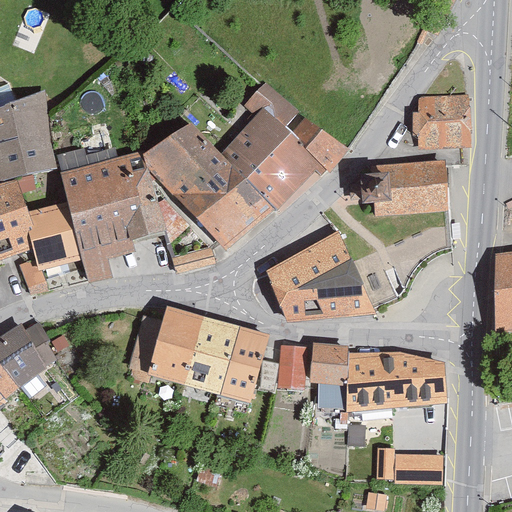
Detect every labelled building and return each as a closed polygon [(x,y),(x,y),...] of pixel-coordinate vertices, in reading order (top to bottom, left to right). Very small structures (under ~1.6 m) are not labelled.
[(263,108),(284,128),(299,111),(266,82),(244,106),(255,116),(263,108)] [(0,184),(18,180),(59,170),(47,117),(46,90),(0,109),(0,184)] [(469,95),(419,98),(421,151),(471,149),(469,95)] [(255,116),(218,154),(276,210),(315,169),(323,176),(328,171),(291,135),(284,128),(263,108),(255,116)] [(307,118),(291,135),(328,171),(331,175),(348,148),(307,118)] [(145,152),(149,167),(226,253),(276,210),(218,154),(193,124),(145,152)] [(134,171),(149,167),(145,152),(130,156),(134,171)] [(61,174),(68,202),(83,262),(89,283),(111,278),(107,260),(135,252),(132,241),(166,233),(149,167),(134,171),(130,156),(61,174)] [(375,220),(450,216),(447,164),(373,169),(373,178),(364,179),(365,208),(375,208),(375,220)] [(0,184),(0,262),(36,249),(30,229),(35,228),(29,212),(18,180),(0,184)] [(68,202),(29,212),(35,228),(30,229),(36,249),(39,273),(83,262),(68,202)] [(453,247),(450,216),(375,220),(343,234),(374,308),(401,297),(407,290),(411,280),(418,268),(428,259),(440,251),(453,247)] [(340,228),(266,272),(285,326),(377,315),(374,308),(343,234),(340,228)] [(511,250),(492,253),(499,332),(511,330),(511,250)] [(205,318),(168,307),(149,376),(186,387),(205,318)] [(241,328),(205,318),(186,387),(221,397),(241,328)] [(53,342),(42,322),(26,330),(46,365),(56,360),(48,344),(53,342)] [(22,323),(0,337),(0,364),(20,388),(47,370),(46,365),(26,330),(22,323)] [(271,337),(241,328),(221,397),(251,406),(271,337)] [(349,347),(313,345),(311,384),(347,385),(348,355),(349,347)] [(309,348),(280,346),(277,390),(305,393),(309,348)] [(401,353),(348,355),(347,385),(348,413),(449,404),(445,364),(401,353)] [(0,364),(0,389),(8,399),(20,388),(0,364)] [(0,410),(10,402),(8,399),(0,389),(0,410)] [(395,450),(378,449),(377,480),(394,481),(395,450)] [(444,455),(396,454),(395,484),(443,485),(444,455)]
